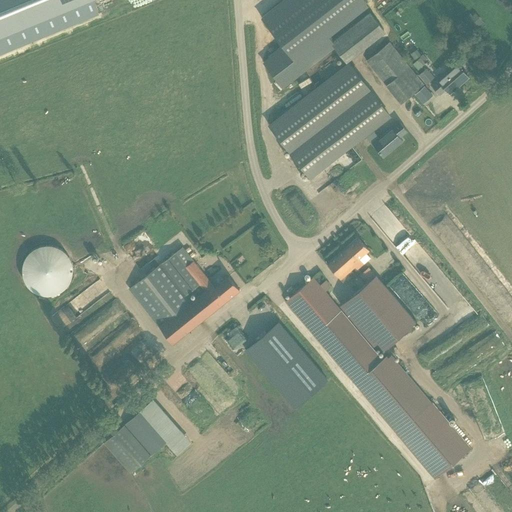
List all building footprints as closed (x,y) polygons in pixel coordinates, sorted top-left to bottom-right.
[(0,0),(0,37),(21,30),(82,3),(82,4),(91,0),(0,0)] [(360,0),(282,0),(259,19),(281,46),(259,63),(279,88),(333,46),(330,42),(325,35),(364,4),(360,0)] [(385,33),(369,12),(330,42),(333,46),(346,63),(385,33)] [(470,14),(462,21),(472,32),(480,25),(472,16),(470,14)] [(459,24),(456,27),(464,36),(470,31),(462,23),(460,25),(459,24)] [(420,39),(414,43),(425,59),(430,55),(420,39)] [(366,61),(394,96),(401,104),(424,85),(417,77),(389,42),(366,61)] [(411,53),(414,58),(419,55),(416,50),(411,53)] [(309,178),(389,116),(349,63),(317,89),(269,126),(309,178)] [(468,77),(462,70),(457,63),(445,74),(443,72),(430,84),(440,95),(445,90),(449,94),(456,88),(455,87),(467,77),(468,78),(468,77)] [(426,84),(434,77),(426,68),(418,75),(426,84)] [(414,94),(423,104),(432,95),(424,86),(414,94)] [(399,121),(372,144),(383,157),(402,141),(400,137),(407,131),(399,121)] [(328,174),(335,183),(364,161),(357,152),(328,174)] [(351,270),(361,261),(363,263),(370,257),(366,253),(369,250),(358,238),(327,265),(346,286),(355,277),(356,278),(357,277),(356,277),(356,276),(351,270)] [(56,294),(60,292),(62,291),(64,289),(68,284),(69,282),(70,281),(71,279),(71,276),(72,272),(72,270),(72,266),(71,264),(71,262),(70,260),(69,258),(66,254),(63,251),(62,250),(60,248),(58,247),(56,247),(52,245),(50,245),(45,245),(43,245),(41,246),(39,246),(37,247),(35,248),(31,250),(29,252),(28,254),(26,255),(25,257),(24,259),(23,261),(23,263),(22,265),(22,270),(22,272),(22,276),(23,279),(24,281),(25,283),(26,285),(27,286),(29,288),(31,290),(32,291),(34,292),(36,293),(40,295),(43,295),(47,296),(52,295),(54,295),(56,294)] [(175,253),(129,289),(172,343),(239,290),(228,276),(214,287),(193,261),(186,267),(175,253)] [(446,263),(433,275),(439,282),(452,270),(446,263)] [(369,270),(361,276),(366,283),(374,276),(369,270)] [(341,305),(375,344),(377,342),(383,350),(414,323),(374,276),(366,283),(341,305)] [(312,277),(285,301),(435,478),(471,448),(433,402),(432,403),(430,401),(391,355),(388,358),(386,356),(382,359),(312,277)] [(265,313),(233,341),(283,398),(315,370),(265,313)] [(500,334),(507,348),(511,344),(511,336),(509,330),(500,334)] [(104,442),(110,450),(130,472),(165,441),(176,453),(190,441),(153,399),(139,411),(104,442)] [(232,456),(244,445),(233,433),(228,437),(224,434),(218,440),(232,456)]
